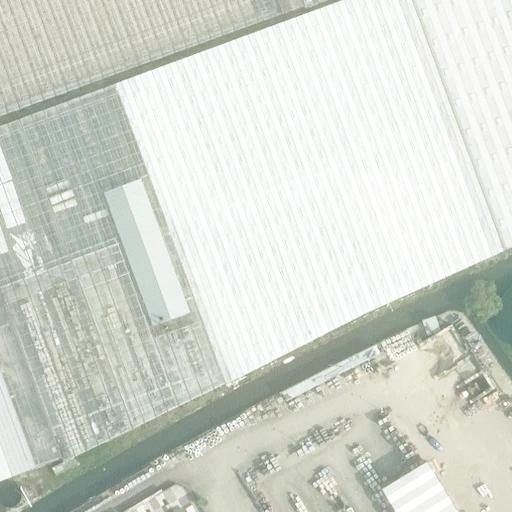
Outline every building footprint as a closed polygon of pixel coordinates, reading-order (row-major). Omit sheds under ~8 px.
[(511,0),(349,0),(0,127),(0,294),(61,460),(77,454),(78,458),(245,376),(366,315),(511,247),(511,0)] [(282,16),(276,0),(0,0),(0,118),(93,85),(282,16)] [(305,10),(332,0),(331,0),(276,0),(282,16),(304,8),(305,10)] [(0,483),(61,460),(0,294),(0,483)] [(458,511),(428,463),(382,491),(395,511),(458,511)]
